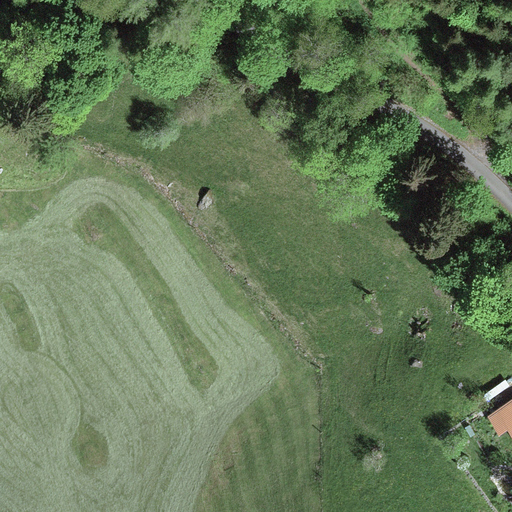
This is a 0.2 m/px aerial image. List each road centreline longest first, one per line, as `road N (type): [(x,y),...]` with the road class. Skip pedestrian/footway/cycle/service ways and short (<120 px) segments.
road 1 (unclassified): [(23,0),(148,7),(223,22),(434,132),(511,202)]
road 2 (track): [(370,0),(467,103),(511,177)]
